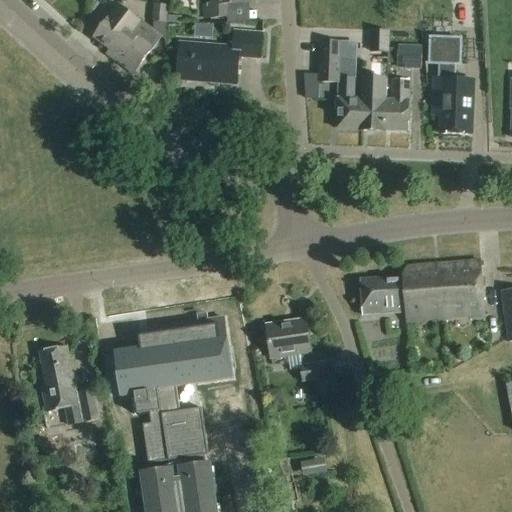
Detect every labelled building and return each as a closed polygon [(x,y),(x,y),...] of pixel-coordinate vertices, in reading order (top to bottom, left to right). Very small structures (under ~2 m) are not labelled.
[(213,0),(214,7),(204,7),(204,21),(230,20),(229,7),(251,6),(251,0),(213,0)] [(110,57),(111,58),(139,22),(118,6),(94,38),(114,53),(110,57)] [(153,6),(146,23),(160,28),(166,11),(153,6)] [(139,22),(111,58),(133,74),(151,50),(151,49),(159,38),(139,22)] [(263,36),(235,34),(234,50),(180,46),(178,82),(237,87),(240,58),(261,60),(263,36)] [(381,35),(372,34),(372,53),(388,54),(388,47),(388,35),(381,35)] [(474,83),(455,82),(456,66),(461,66),(462,40),(431,39),(430,65),(439,65),(439,82),(436,82),(435,117),(442,117),(441,136),(472,137),(474,83)] [(337,131),(360,133),(360,134),(361,134),(363,102),(357,102),(358,81),(342,80),(345,45),(325,43),(322,84),(341,85),(340,100),(340,102),(337,101),(336,112),(339,112),(337,131)] [(398,65),(398,71),(422,71),(422,48),(399,48),(398,51),(389,50),(389,65),(398,65)] [(361,134),(386,136),(387,104),(383,104),(384,83),(369,82),(368,102),(363,102),(361,134)] [(387,104),(386,136),(386,135),(408,137),(410,106),(412,86),(396,84),(394,105),(387,104)] [(481,264),(442,267),(446,321),(485,318),(481,264)] [(403,279),(406,315),(407,324),(446,321),(442,267),(407,269),(403,279)] [(406,315),(403,279),(361,282),(364,318),(406,315)] [(224,323),(139,334),(141,350),(117,354),(123,399),(140,396),(149,465),(211,457),(205,412),(179,415),(175,385),(231,378),(224,323)] [(311,355),(307,323),(267,328),(272,360),(302,356),(303,368),(302,368),(304,384),(328,381),(325,365),(312,367),(311,355)] [(49,430),(68,426),(69,428),(99,422),(92,392),(78,394),(74,375),(73,375),(68,349),(40,355),(46,389),(41,390),(49,430)] [(301,465),(304,479),(327,475),(325,462),(301,465)] [(216,511),(210,465),(142,475),(147,511),(216,511)]
